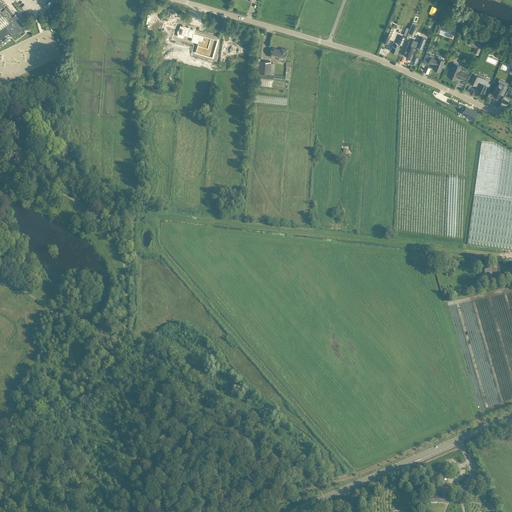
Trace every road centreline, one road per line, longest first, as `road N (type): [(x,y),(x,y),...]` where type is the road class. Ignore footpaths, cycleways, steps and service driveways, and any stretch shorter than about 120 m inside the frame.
road 1 (unclassified): [(511,119),(381,61),(164,0)]
road 2 (tertiary): [(296,511),(511,416)]
